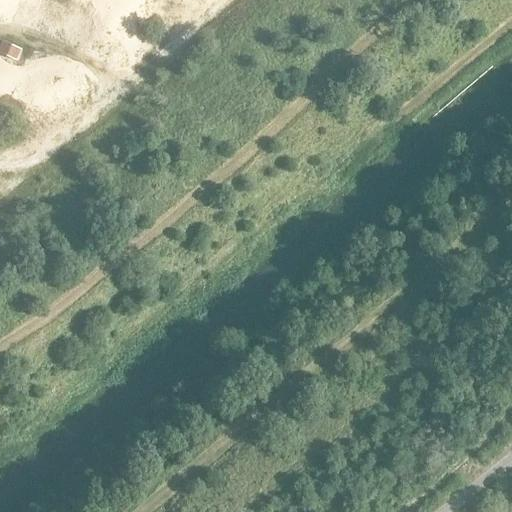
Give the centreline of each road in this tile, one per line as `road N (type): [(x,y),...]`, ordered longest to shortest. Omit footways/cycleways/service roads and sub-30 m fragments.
road 1 (track): [(429,0),(360,53),(253,161),(0,349)]
road 2 (track): [(150,511),(511,211)]
road 3 (track): [(228,0),(0,182)]
road 4 (unknown): [(511,409),(490,442),(405,511)]
